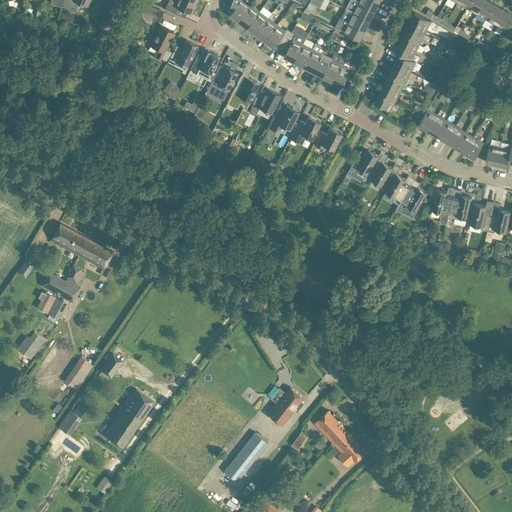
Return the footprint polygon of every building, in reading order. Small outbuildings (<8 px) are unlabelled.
[(63,0),(62,6),(74,11),(79,1),(87,5),(88,0),(63,0)] [(191,13),(196,3),(189,0),(175,0),(173,5),(191,13)] [(239,20),(251,4),(245,0),(233,0),(229,9),(232,11),(230,14),(239,20)] [(354,0),(349,0),(346,8),(352,11),(370,20),(375,10),(357,1),(354,0)] [(375,10),(380,1),(378,0),(357,0),(357,1),(375,10)] [(476,13),(483,0),(471,0),(467,7),(476,13)] [(486,18),(495,3),(490,0),(483,0),(476,13),(486,18)] [(299,3),(294,1),(289,8),(293,11),(297,6),(299,3)] [(306,7),(303,11),(304,11),(309,14),(314,3),(310,1),(308,7),(307,7),(306,7)] [(495,24),(504,8),(495,3),(486,18),(495,24)] [(159,19),(163,11),(147,4),(143,12),(159,19)] [(247,27),(259,10),(251,4),(239,20),(247,27)] [(505,29),(511,16),(511,12),(504,8),(495,24),(505,29)] [(256,33),(268,17),(259,10),(247,27),(256,33)] [(427,10),(425,14),(435,19),(437,16),(427,10)] [(309,14),(304,11),(300,18),(313,24),(315,20),(316,17),(309,14)] [(365,30),(370,20),(352,11),(347,20),(365,30)] [(70,21),(71,14),(61,12),(60,20),(70,21)] [(431,20),(424,16),(415,12),(410,22),(426,30),(431,20)] [(445,24),(447,21),(449,18),(444,14),(442,18),(440,21),(445,24)] [(265,40),(277,24),(268,17),(256,33),(265,40)] [(337,22),(335,27),(360,39),(365,30),(347,20),(344,26),(337,22)] [(421,39),(426,30),(410,22),(405,31),(421,39)] [(279,51),(291,31),(287,28),(285,30),(277,24),(265,40),(279,51)] [(161,59),(174,33),(160,25),(150,44),(157,48),(153,55),(161,59)] [(334,30),(331,37),(340,41),(341,38),(342,38),(344,35),(334,30)] [(291,31),(279,51),(285,54),(284,56),(294,61),(303,43),(306,37),(297,32),(296,34),(291,31)] [(416,49),(421,39),(405,31),(400,41),(416,49)] [(354,39),(344,35),(342,38),(347,41),(345,44),(350,47),(354,39)] [(458,35),(453,44),(460,48),(465,39),(458,35)] [(176,44),(166,62),(173,66),(176,61),(187,66),(198,45),(185,39),(181,47),(176,44)] [(411,58),(416,49),(400,41),(395,51),(399,53),(400,53),(411,59),(411,58)] [(313,71),(322,53),(325,47),(316,42),(313,48),(303,66),(313,71)] [(303,66),(313,48),(303,43),(294,61),(303,66)] [(210,73),(219,56),(208,50),(204,56),(198,53),(190,69),(207,79),(210,73)] [(323,76),(335,52),(332,58),(322,53),(313,71),(323,76)] [(332,81),(344,57),(335,52),(323,76),(332,81)] [(399,53),(395,63),(410,71),(415,61),(411,59),(399,53)] [(351,68),(341,63),(344,57),(332,81),(342,86),(343,84),(349,87),(356,73),(350,70),(351,68)] [(405,80),(410,71),(395,63),(390,72),(405,80)] [(234,70),(234,69),(230,67),(229,68),(226,66),(222,73),(216,70),(209,86),(220,92),(223,86),(228,89),(237,72),(234,70)] [(242,72),(227,101),(237,106),(239,102),(240,100),(245,103),(248,104),(250,100),(251,97),(252,98),(252,97),(251,97),(254,91),(255,92),(255,91),(259,83),(256,82),(250,78),(247,77),(246,78),(241,76),(243,73),(242,72)] [(401,90),(405,80),(390,72),(385,82),(401,90)] [(396,100),(401,90),(385,82),(380,91),(396,100)] [(180,88),(175,84),(169,91),(175,96),(180,88)] [(249,112),(252,114),(255,115),(259,107),(271,113),(280,94),(268,88),(262,99),(257,97),(249,111),(249,112)] [(390,110),(396,100),(380,91),(375,101),(390,110)] [(469,103),(460,97),(458,101),(467,106),(469,103)] [(198,104),(200,101),(194,98),(189,109),(194,112),(198,104)] [(194,112),(193,114),(200,119),(206,108),(198,104),(194,112)] [(297,110),(298,109),(292,106),(292,107),(287,104),(281,115),(275,113),(268,127),(276,131),(283,125),(289,129),(299,111),(297,110)] [(244,108),(241,114),(246,116),(249,112),(249,111),(246,109),(244,108)] [(428,129),(437,114),(428,108),(418,123),(428,129)] [(437,135),(447,119),(437,114),(428,129),(437,135)] [(302,137),(303,134),(312,138),(320,122),(308,115),(305,122),(299,119),(293,132),(292,132),(289,138),(299,143),(302,137)] [(446,141),(456,125),(447,119),(437,135),(446,141)] [(456,146),(465,131),(456,125),(446,141),(456,146)] [(321,130),(314,143),(323,148),(325,145),(333,149),(342,133),(329,126),(326,133),(321,130)] [(465,152),(474,136),(465,131),(456,146),(465,152)] [(465,152),(474,158),(484,142),(474,136),(465,152)] [(496,163),(500,146),(490,143),(486,161),(496,163)] [(508,161),(511,148),(500,146),(496,163),(507,166),(509,161),(508,161)] [(351,174),(353,171),(355,172),(358,168),(367,173),(366,176),(372,179),(383,161),(387,155),(381,151),(378,155),(368,149),(366,153),(361,161),(356,158),(346,174),(350,176),(351,174)] [(385,191),(397,173),(401,167),(395,163),(392,167),(383,161),(372,179),(381,185),(379,188),(385,191)] [(399,203),(414,178),(409,175),(406,179),(397,173),(385,191),(395,197),(393,199),(399,203)] [(399,203),(396,208),(402,212),(407,204),(417,210),(427,192),(418,186),(420,182),(414,178),(399,203)] [(447,224),(449,216),(450,217),(456,188),(455,188),(448,186),(447,191),(436,189),(432,209),(443,212),(442,215),(441,215),(439,221),(441,221),(441,222),(447,224)] [(464,224),(466,223),(472,197),(461,194),(462,189),(456,188),(450,217),(455,218),(454,220),(456,222),(464,224)] [(475,203),(470,223),(481,226),(481,229),(485,230),(488,230),(494,202),(487,200),(486,205),(475,203)] [(494,202),(488,230),(489,231),(494,232),(495,229),(506,231),(510,211),(499,208),(500,203),(494,202)] [(79,244),(84,235),(60,222),(50,239),(78,254),(83,246),(79,244)] [(415,232),(411,238),(418,243),(422,236),(415,232)] [(83,246),(78,254),(104,268),(113,251),(84,235),(79,244),(83,246)] [(430,247),(441,250),(442,242),(432,240),(430,247)] [(444,241),(442,248),(449,250),(450,243),(444,241)] [(495,251),(493,259),(500,261),(502,253),(495,251)] [(511,262),(511,258),(503,257),(502,263),(510,265),(511,265),(511,262)] [(25,260),(17,272),(25,277),(34,265),(25,260)] [(57,293),(65,280),(48,271),(41,284),(57,293)] [(65,280),(57,293),(73,302),(81,286),(67,279),(65,280)] [(35,309),(58,317),(65,299),(42,291),(35,309)] [(22,347),(35,357),(47,340),(33,330),(22,347)] [(122,360),(111,352),(99,368),(111,376),(122,360)] [(80,356),(65,380),(77,388),(93,364),(80,356)] [(301,400),(304,397),(291,386),(286,392),(282,398),(280,397),(275,404),(274,405),(268,413),(271,415),(282,424),(294,409),(297,411),(304,402),(301,400)] [(123,407),(141,419),(154,401),(136,388),(123,407)] [(122,446),(141,419),(123,407),(117,416),(118,417),(105,435),(122,446)] [(59,426),(69,433),(81,416),(71,408),(59,426)] [(334,442),(347,430),(328,409),(315,422),(334,442)] [(366,450),(347,430),(334,442),(342,451),(345,449),(355,460),(366,450)] [(232,476),(229,480),(234,484),(237,480),(237,481),(268,441),(256,431),(225,471),(232,476)] [(64,435),(60,439),(71,447),(74,442),(64,435)] [(296,438),(292,444),(298,449),(303,442),(296,438)] [(103,490),(109,481),(103,477),(97,486),(103,490)] [(266,498),(254,511),(279,511),(276,508),(277,507),(266,498)]
